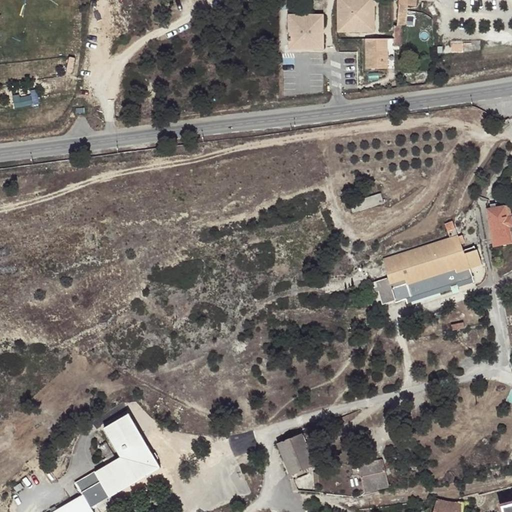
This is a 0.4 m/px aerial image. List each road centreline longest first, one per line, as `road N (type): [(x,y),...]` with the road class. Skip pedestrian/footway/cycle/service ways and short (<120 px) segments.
road 1 (unclassified): [(0,154),(499,88)]
road 2 (unknown): [(419,392),(401,316),(498,285),(511,372)]
road 3 (unknown): [(286,493),(273,463),(282,432),(419,392)]
road 4 (unknown): [(212,0),(129,57),(113,87),(118,140)]
